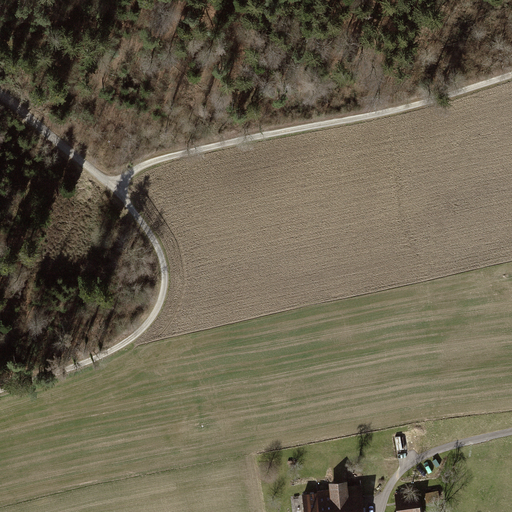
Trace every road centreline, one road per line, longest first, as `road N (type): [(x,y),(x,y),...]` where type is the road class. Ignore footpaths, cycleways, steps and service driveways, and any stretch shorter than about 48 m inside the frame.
road 1 (track): [(0,391),(123,344),(154,314),(165,278),(158,249),(128,205),(0,93)]
road 2 (track): [(112,188),(136,167),(168,156),(363,117),(511,74)]
road 3 (track): [(511,431),(413,461),(392,480),(380,511)]
